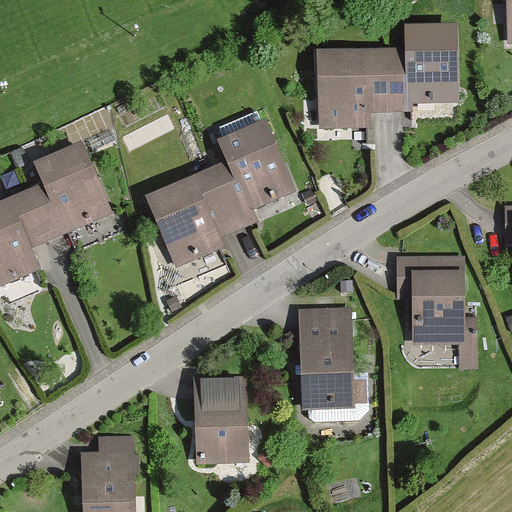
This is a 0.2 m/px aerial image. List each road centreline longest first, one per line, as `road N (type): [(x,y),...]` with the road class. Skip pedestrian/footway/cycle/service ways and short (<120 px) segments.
road 1 (residential): [(0,468),(425,186),(511,141)]
road 2 (unknown): [(102,374),(52,261)]
